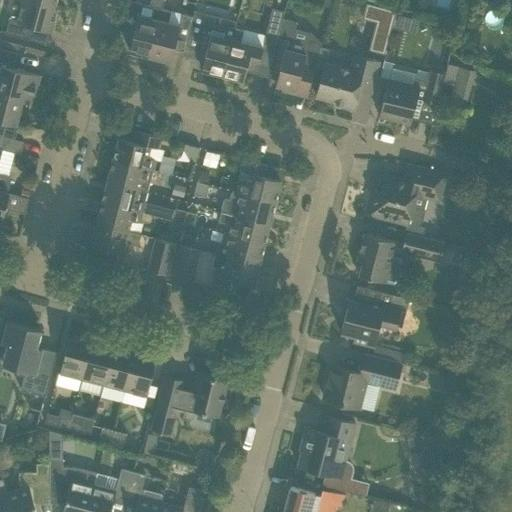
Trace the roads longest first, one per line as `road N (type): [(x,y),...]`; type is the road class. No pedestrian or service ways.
road 1 (residential): [(330,158),(311,143),(82,87)]
road 2 (residential): [(286,339),(35,283)]
road 3 (residential): [(35,283),(82,87)]
road 4 (residential): [(286,339),(330,158)]
road 5 (residential): [(242,511),(286,339)]
road 6 (residential): [(464,157),(372,143),(330,158)]
